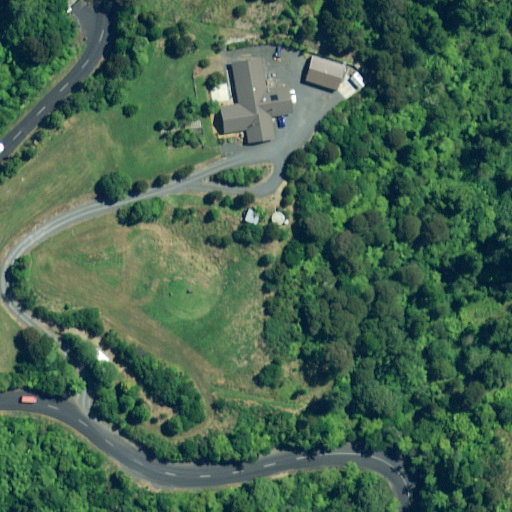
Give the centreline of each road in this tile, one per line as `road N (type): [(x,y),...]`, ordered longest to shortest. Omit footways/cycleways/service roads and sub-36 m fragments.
road 1 (unclassified): [(0,400),(62,408),(177,474),(321,455),(376,457),(407,474),(414,511)]
road 2 (unclassified): [(105,0),(95,55),(0,155)]
